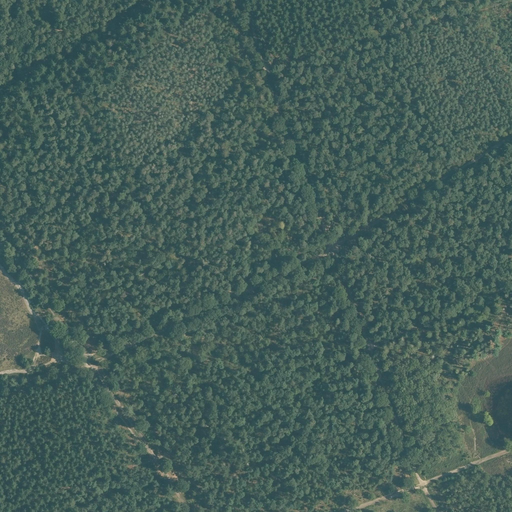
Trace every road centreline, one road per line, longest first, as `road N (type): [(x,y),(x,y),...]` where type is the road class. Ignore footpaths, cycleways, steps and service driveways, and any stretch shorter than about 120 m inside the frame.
road 1 (track): [(91,362),(331,249),(511,136)]
road 2 (track): [(372,347),(240,0)]
road 3 (unknown): [(87,356),(329,244)]
road 4 (unknown): [(248,0),(335,237),(329,244)]
road 5 (track): [(157,460),(265,411),(372,347)]
road 6 (unknown): [(335,237),(511,126)]
road 7 (track): [(154,0),(0,89)]
road 8 (track): [(91,362),(0,227)]
road 9 (track): [(372,347),(511,293)]
road 10 (track): [(420,483),(372,347)]
road 11 (track): [(24,511),(157,460)]
